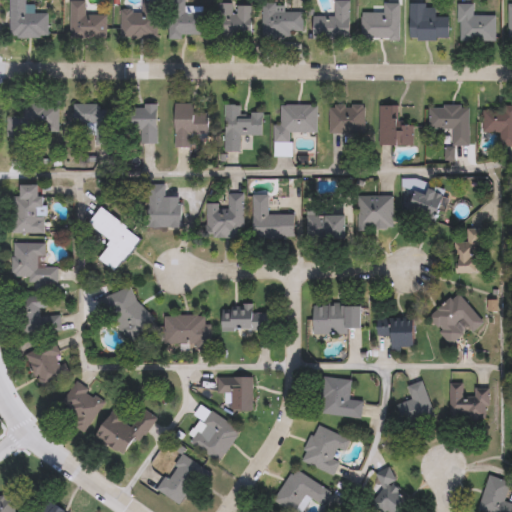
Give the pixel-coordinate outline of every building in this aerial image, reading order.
[(10,37),(10,0),(26,0),(26,12),(48,12),(48,37),(10,37)] [(106,38),(70,38),(70,0),(86,0),(86,14),(106,14),(106,38)] [(168,0),(185,0),(185,12),(203,12),(203,37),(168,37),(168,0)] [(312,39),(313,16),(334,16),(334,0),(350,0),(349,39),(312,39)] [(252,38),(216,38),(216,3),(233,3),(233,14),(252,14),(252,38)] [(291,37),(262,37),(262,3),(284,3),(284,12),(303,12),(303,31),(291,31),(291,37)] [(383,12),(383,3),(399,3),(399,37),(361,37),(361,12),(383,12)] [(121,38),(121,10),(141,10),(141,4),(157,4),(157,38),(121,38)] [(448,16),(448,39),(409,40),(409,4),(436,4),(436,17),(448,16)] [(496,41),(458,41),(458,4),(473,4),(473,15),(496,15),(496,41)] [(58,133),(8,132),(9,103),(58,103),(58,133)] [(175,147),(175,103),(194,103),(194,113),(208,113),(208,133),(192,133),(192,147),(175,147)] [(95,145),(95,123),(74,123),(74,104),(108,104),(109,145),(95,145)] [(262,135),(240,135),(240,151),(224,151),(224,104),(240,104),(240,113),(262,113),(262,135)] [(316,132),(290,131),(290,155),(274,155),(274,124),(280,124),(280,104),(317,105),(316,132)] [(364,105),(364,133),(329,133),(329,105),(364,105)] [(413,145),(378,145),(378,105),(397,105),(397,125),(413,125),(413,145)] [(452,129),(428,129),(428,106),(469,106),(469,145),(452,145),(452,129)] [(482,107),(511,107),(511,146),(499,146),(499,133),(482,133),(482,107)] [(140,143),(140,129),(126,129),(126,109),(157,109),(157,143),(140,143)] [(147,227),(147,184),(164,184),(164,198),(181,198),(181,227),(147,227)] [(43,195),(43,233),(12,233),(12,195),(19,195),(19,185),(39,185),(39,195),(43,195)] [(439,219),(411,217),(413,189),(441,191),(439,219)] [(243,193),(243,237),(205,237),(206,204),(227,204),(228,193),(243,193)] [(252,194),(268,194),(268,215),(293,214),(294,237),(253,238),(252,194)] [(392,229),(358,229),(358,195),(392,195),(392,229)] [(112,241),(88,223),(100,207),(141,238),(115,271),(98,258),(112,241)] [(345,238),(307,238),(307,215),(345,215),(345,238)] [(455,273),(455,240),(466,240),(466,228),(480,228),(480,273),(455,273)] [(57,281),(12,280),(13,242),(43,242),(43,266),(57,266),(57,281)] [(120,340),(104,297),(134,286),(149,329),(120,340)] [(428,316),(458,292),(483,322),(471,332),(463,322),(458,326),(465,334),(451,345),(428,316)] [(20,296),(44,296),(45,314),(60,313),(60,330),(21,331),(20,296)] [(312,334),(312,304),(361,304),(361,329),(348,329),(348,334),(312,334)] [(222,330),(222,306),(254,306),(254,310),(269,309),(269,330),(222,330)] [(164,315),(210,315),(210,348),(194,348),(194,343),(164,343),(164,315)] [(391,335),(377,335),(377,320),(413,319),(413,347),(391,347),(391,335)] [(40,387),(27,353),(55,343),(68,376),(40,387)] [(360,418),(319,413),(324,376),(351,380),(349,399),(362,401),(360,418)] [(252,377),(252,411),(233,411),(233,392),(217,392),(217,377),(252,377)] [(105,401),(84,433),(68,422),(73,415),(59,406),(75,381),(105,401)] [(408,385),(424,381),(434,418),(403,426),(397,404),(411,400),(408,385)] [(450,382),(464,383),(464,393),(472,393),(473,388),(488,389),(488,418),(449,418),(450,382)] [(219,462),(187,442),(201,419),(194,415),(200,405),(240,429),(219,462)] [(113,409),(131,422),(142,407),(155,417),(126,457),(95,435),(113,409)] [(300,460),(316,424),(351,439),(345,452),(337,449),(333,459),(339,461),(334,475),(300,460)] [(205,472),(178,503),(158,486),(184,455),(205,472)] [(297,511),(293,511),(274,499),(294,468),(331,492),(322,506),(307,497),(297,511)] [(389,511),(387,506),(377,511),(370,498),(384,491),(376,476),(388,470),(411,511),(389,511)] [(507,509),(482,509),(482,478),(507,478),(507,509)] [(0,511),(0,497),(16,497),(16,511),(0,511)] [(41,511),(54,500),(64,511),(41,511)]
